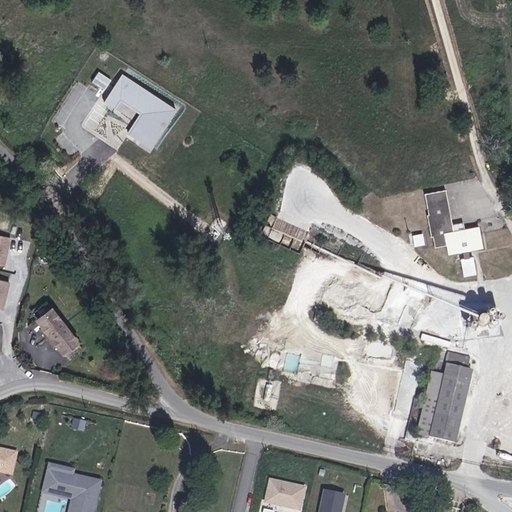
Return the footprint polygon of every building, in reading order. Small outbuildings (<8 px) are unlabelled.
[(106,88),(112,77),(99,70),(93,81),(106,88)] [(178,110),(122,74),(103,103),(113,109),(119,101),(139,115),(127,133),(152,150),(178,110)] [(478,271),(477,254),(473,254),(473,248),(486,247),(484,224),(471,224),(470,219),(456,221),(451,185),(430,187),(432,211),(430,211),(432,234),(437,233),(438,244),(450,243),(451,251),(464,250),(465,255),(463,255),(464,273),(478,271)] [(419,241),(428,240),(427,230),(418,230),(419,241)] [(11,238),(0,235),(0,264),(5,266),(11,238)] [(11,282),(0,279),(0,310),(4,312),(11,282)] [(55,303),(36,318),(66,354),(85,339),(55,303)] [(471,333),(484,332),(482,319),(470,320),(471,333)] [(456,438),(468,387),(469,382),(470,377),(466,376),(468,365),(446,359),(445,363),(442,380),(432,378),(420,434),(455,448),(456,438)] [(232,443),(223,441),(221,450),(229,452),(232,443)] [(0,470),(13,473),(17,452),(0,448),(0,470)] [(66,511),(94,511),(102,479),(74,473),(75,468),(48,462),(41,492),(70,499),(66,511)] [(306,485),(270,477),(265,502),(300,509),(306,485)] [(342,511),(346,493),(324,489),(319,511),(342,511)]
